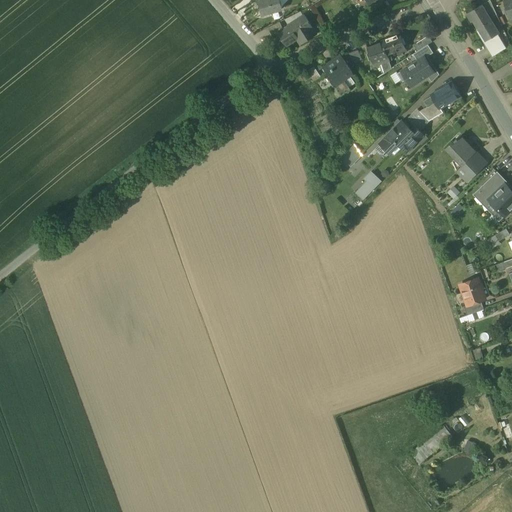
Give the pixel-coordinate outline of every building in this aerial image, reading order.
[(278,0),(258,0),(262,15),(273,12),(272,10),(281,7),(278,0)] [(490,0),(483,4),(492,18),(497,15),(490,0)] [(511,0),(508,0),(503,2),(509,19),(511,18),(511,0)] [(482,5),(469,13),(468,14),(472,21),(473,21),(478,29),(491,21),(482,5)] [(304,15),(288,26),(289,27),(279,34),(287,46),(297,39),(300,44),(316,34),(313,29),(304,15)] [(491,21),(478,29),(486,42),(497,34),(499,33),(491,21)] [(280,22),(268,28),(271,35),(283,29),(280,22)] [(497,34),(486,42),(478,29),(476,30),(492,57),(506,48),(497,34)] [(400,34),(381,41),(382,43),(386,54),(396,50),(397,55),(407,52),(405,44),(403,45),(400,34)] [(429,37),(414,46),(417,52),(432,42),(429,37)] [(382,43),(367,48),(373,65),(381,62),(382,66),(390,63),(386,54),(382,43)] [(356,51),(348,54),(354,63),(360,61),(356,51)] [(342,57),(330,65),(329,63),(323,67),(331,80),(330,80),(340,96),(350,90),(344,80),(353,74),(342,57)] [(434,71),(425,58),(418,62),(417,61),(406,68),(415,83),(434,71)] [(313,67),(306,73),(313,83),(321,77),(313,67)] [(446,86),(444,83),(440,85),(442,88),(431,94),(432,96),(440,109),(441,109),(460,97),(452,82),(446,86)] [(440,109),(432,96),(424,101),(428,107),(420,112),(429,121),(443,113),(441,109),(440,109)] [(420,112),(418,110),(408,119),(420,130),(429,121),(420,112)] [(413,132),(402,121),(381,143),(389,151),(397,142),(407,151),(424,134),(417,128),(413,132)] [(477,153),(460,136),(457,139),(454,141),(455,141),(447,149),(449,147),(454,152),(451,154),(457,159),(458,158),(463,164),(462,165),(463,166),(472,157),(477,153)] [(352,166),(364,153),(354,144),(342,157),(352,166)] [(472,157),(463,166),(462,165),(457,170),(467,181),(482,167),(472,157)] [(372,170),(364,178),(367,181),(356,192),(364,200),(383,181),(372,170)] [(511,187),(498,172),(474,195),(499,222),(511,210),(511,187)] [(455,185),(448,191),(454,198),(461,192),(455,185)] [(506,228),(495,235),(498,241),(510,235),(506,228)] [(504,262),(496,265),(499,271),(506,269),(504,262)] [(477,279),(460,285),(467,305),(468,306),(481,301),(484,300),(477,279)] [(481,301),(468,306),(467,305),(464,306),(467,315),(484,309),(481,301)] [(468,439),(465,451),(473,453),(476,442),(468,439)]
